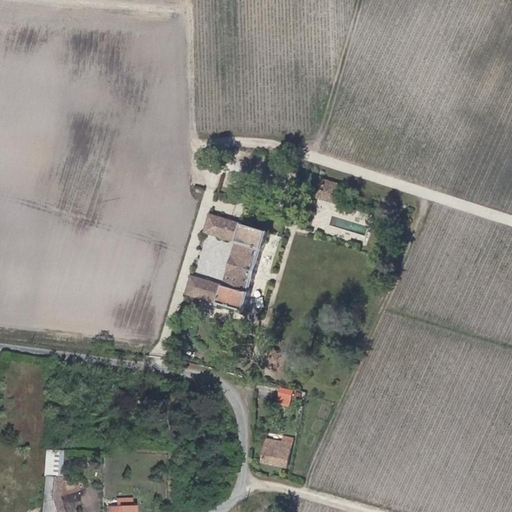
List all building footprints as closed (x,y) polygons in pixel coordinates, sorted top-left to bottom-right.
[(322,180),(317,197),(334,202),(339,186),(322,180)] [(210,215),(205,232),(238,242),(225,285),(192,276),(187,294),(247,312),(252,294),(250,294),(263,249),(265,249),(270,232),(210,215)] [(293,390),(283,387),(280,397),(291,399),(293,390)] [(291,399),(280,397),(278,403),(289,406),(291,399)] [(262,463),(288,468),(295,439),(280,436),(278,441),(267,439),(262,463)] [(63,511),(59,496),(60,478),(62,450),(45,449),(43,477),(40,511),(63,511)] [(118,457),(109,456),(108,473),(117,473),(118,457)] [(109,506),(108,511),(133,511),(134,505),(131,505),(131,498),(116,498),(116,506),(109,506)]
